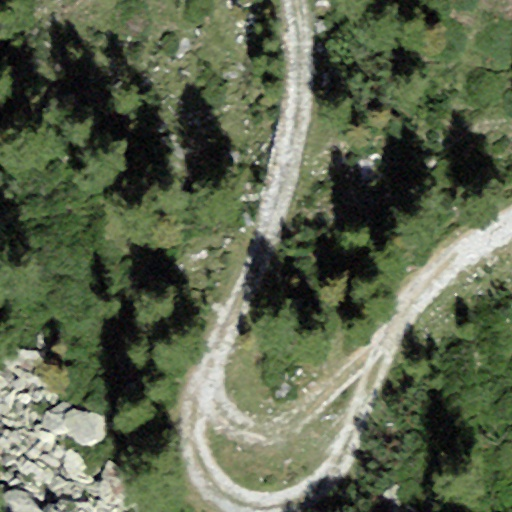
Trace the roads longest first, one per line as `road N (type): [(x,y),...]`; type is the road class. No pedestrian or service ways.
road 1 (track): [(238,511),(202,454),(226,322),(281,183),(312,29),(307,0)]
road 2 (track): [(511,208),(411,295),(304,508),(277,511)]
